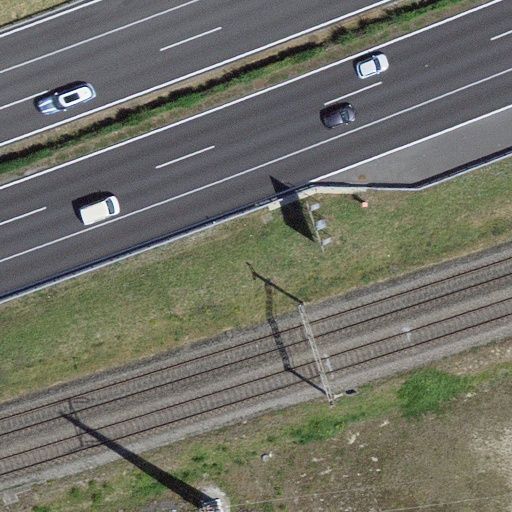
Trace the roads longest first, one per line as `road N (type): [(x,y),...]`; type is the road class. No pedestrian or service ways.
road 1 (motorway): [(0,224),(511,32)]
road 2 (motorway): [(288,0),(0,106)]
